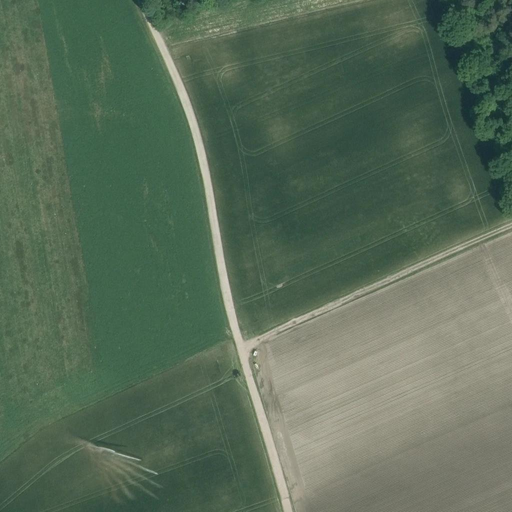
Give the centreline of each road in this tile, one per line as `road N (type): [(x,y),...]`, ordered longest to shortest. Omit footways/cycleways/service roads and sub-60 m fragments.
road 1 (track): [(141,0),(198,130),(241,348)]
road 2 (track): [(241,348),(511,223)]
road 3 (track): [(241,348),(287,511)]
